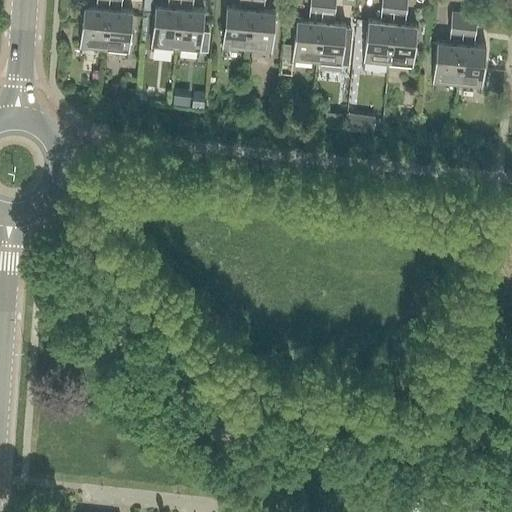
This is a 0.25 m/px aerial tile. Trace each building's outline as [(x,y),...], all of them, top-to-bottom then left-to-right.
[(105,48),(109,0),(96,0),(96,6),(84,5),(80,46),(105,48)] [(129,51),(133,10),(121,9),(122,0),(109,0),(105,48),(129,51)] [(176,47),(180,0),(167,0),(167,5),(155,4),(151,45),(176,47)] [(193,8),(193,0),(180,0),(176,47),(200,50),(204,9),(193,8)] [(247,48),(252,0),(239,0),(239,6),(227,5),(223,46),(247,48)] [(272,51),(276,10),(264,9),(264,0),(252,0),(247,48),(272,51)] [(317,61),(323,0),(310,0),(309,19),(297,18),(293,59),(317,61)] [(346,64),(350,27),(346,26),(346,23),(334,22),(336,0),(323,0),(317,61),(346,64)] [(389,62),(394,0),(381,0),(380,20),(368,19),(364,60),(389,62)] [(413,65),(417,24),(405,23),(407,0),(394,0),(389,62),(413,65)] [(458,83),(465,11),(452,10),(449,41),(437,40),(433,81),(458,83)] [(482,86),(486,45),(474,44),(477,13),(465,11),(458,83),(482,86)] [(126,100),(134,101),(136,89),(127,88),(126,100)] [(196,91),(194,107),(204,108),(206,92),(196,91)] [(326,124),(343,125),(343,113),(327,112),(326,124)] [(346,127),(360,128),(361,113),(348,112),(346,127)]
